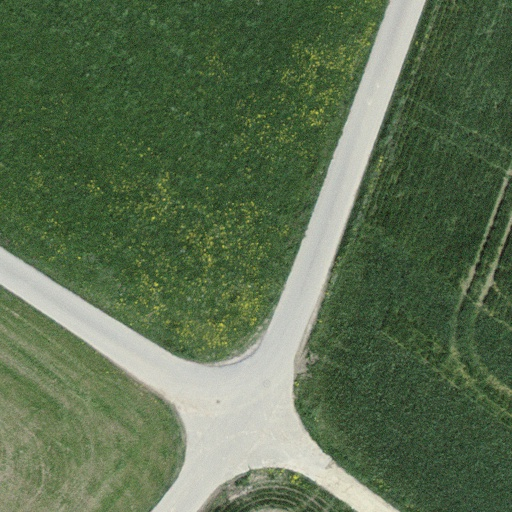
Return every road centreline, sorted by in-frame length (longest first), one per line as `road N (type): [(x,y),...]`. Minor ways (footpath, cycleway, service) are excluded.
road 1 (track): [(155,511),(235,424),(395,0)]
road 2 (track): [(356,511),(235,424),(0,277)]
